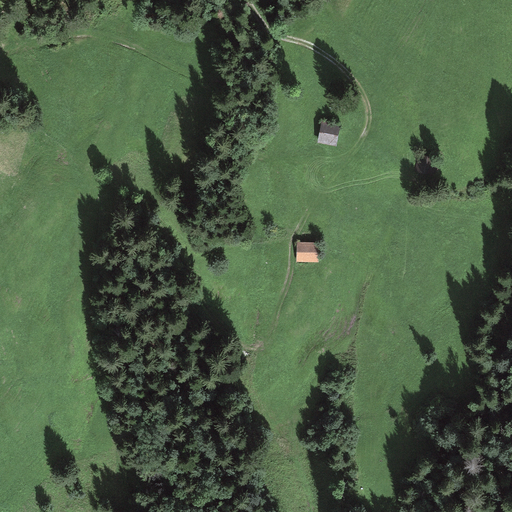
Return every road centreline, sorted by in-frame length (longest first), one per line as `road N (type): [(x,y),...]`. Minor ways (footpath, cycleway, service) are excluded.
road 1 (track): [(4,0),(17,38),(105,35),(227,83),(255,153),(307,157),(359,142)]
road 2 (track): [(245,0),(263,29),(310,44),(345,72),(366,105),(359,142)]
